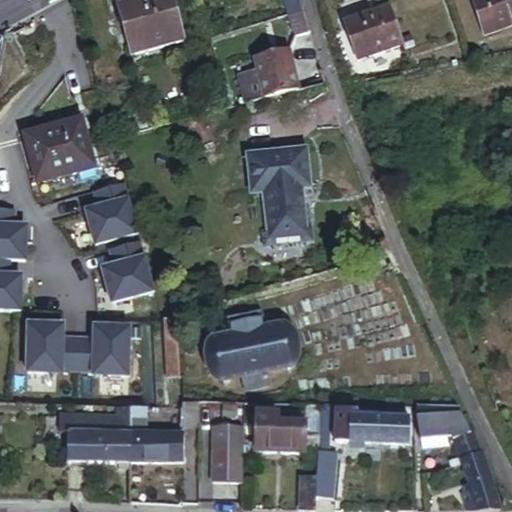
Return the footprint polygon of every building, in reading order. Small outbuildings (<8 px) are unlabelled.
[(162,0),(161,0),(110,13),(125,68),(176,55),(162,0)] [(303,10),(300,0),(273,0),(278,18),(303,10)] [(511,34),(511,0),(489,0),(473,5),(485,43),(511,34)] [(401,46),(389,9),(344,23),(357,61),(401,46)] [(278,18),(273,19),(276,30),(288,27),(292,39),(310,34),(303,10),(278,18)] [(50,40),(39,17),(10,33),(20,56),(50,40)] [(50,40),(20,56),(27,67),(52,46),(50,40)] [(235,74),(243,102),(297,86),(285,46),(249,56),(253,69),(235,74)] [(142,117),(120,123),(124,137),(146,130),(142,117)] [(84,133),(29,145),(39,189),(94,177),(84,133)] [(268,189),(275,244),(310,239),(303,184),(310,183),(305,149),(250,156),(255,191),(268,189)] [(227,328),(230,339),(211,343),(208,346),(204,351),(210,377),(211,380),(214,382),(217,383),(240,378),(243,393),(268,387),(264,373),(286,368),(290,366),(295,361),(296,355),(291,332),(288,329),(285,328),(282,327),(265,331),(262,320),(227,328)] [(164,380),(175,380),(176,325),(165,325),(164,380)] [(147,380),(133,368),(118,385),(132,396),(147,380)] [(81,404),(114,404),(114,391),(78,391),(78,404),(81,404)] [(114,404),(81,404),(81,415),(95,415),(95,427),(114,427),(114,404)] [(128,463),(128,404),(114,404),(114,427),(95,427),(95,415),(81,415),(81,429),(81,463),(114,462),(114,470),(128,471),(128,463)] [(138,404),(128,404),(128,463),(181,463),(181,426),(196,426),(196,404),(180,404),(180,425),(146,425),(146,412),(145,412),(138,412),(138,404)] [(317,407),(303,406),(303,416),(303,420),(317,421),(317,407)] [(317,407),(317,421),(329,421),(329,407),(317,407)] [(331,407),(330,442),(335,442),(335,412),(356,413),(356,408),(331,407)] [(414,410),(421,447),(447,444),(446,436),(450,436),(456,450),(461,465),(473,499),(477,511),(498,511),(489,482),(471,437),(457,411),(414,410)] [(356,413),(335,412),(335,442),(335,443),(405,444),(406,420),(400,420),(400,413),(356,413)] [(300,452),(316,452),(316,444),(316,436),(300,435),(301,426),(273,425),(274,415),(254,414),(253,453),(300,454),(300,452)] [(303,416),(274,415),(273,425),(301,426),(300,435),(316,436),(317,421),(303,420),(303,416)] [(329,421),(317,421),(316,436),(316,444),(328,444),(329,421)] [(81,429),(65,429),(65,462),(81,463),(81,429)] [(241,488),(243,430),(212,429),(210,487),(241,488)] [(327,466),(328,444),(316,444),(316,452),(315,465),(327,466)] [(443,454),(448,468),(461,465),(456,450),(443,454)] [(327,466),(315,465),(315,475),(314,498),(332,499),(333,466),(327,466)] [(315,475),(299,475),(297,510),(313,511),(314,498),(315,475)] [(473,499),(461,503),(461,511),(477,511),(473,499)]
